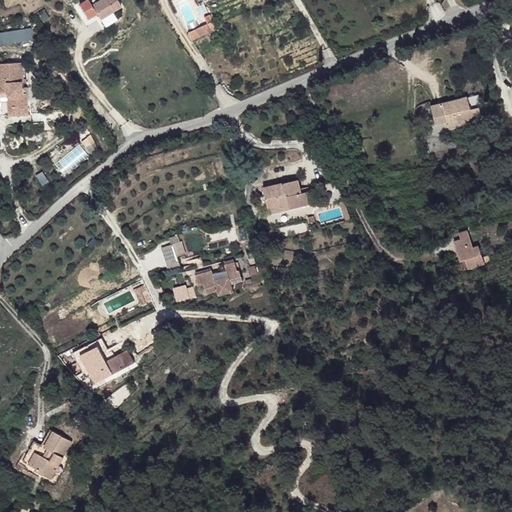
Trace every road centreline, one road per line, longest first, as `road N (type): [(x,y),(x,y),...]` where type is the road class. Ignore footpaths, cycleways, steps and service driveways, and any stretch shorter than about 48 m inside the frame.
road 1 (track): [(79,192),(120,236),(168,313),(267,321),(272,329),(230,368),(224,396),(277,400),(250,441),(307,446),(311,455),(295,487),(324,511)]
road 2 (residential): [(0,259),(79,192),(511,1)]
